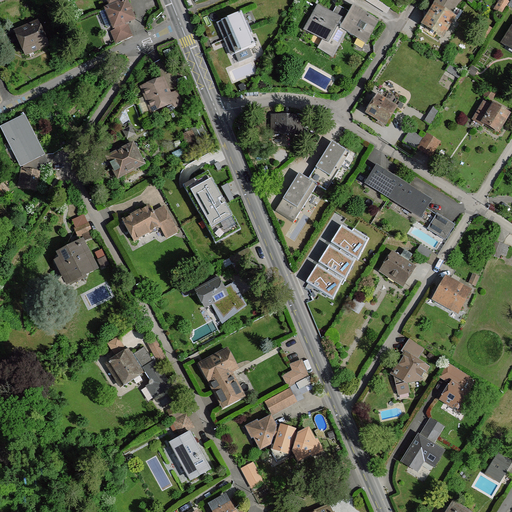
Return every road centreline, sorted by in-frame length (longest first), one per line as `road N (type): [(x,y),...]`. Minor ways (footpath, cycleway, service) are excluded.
road 1 (residential): [(146,40),(67,164),(256,511)]
road 2 (tertiary): [(217,112),(340,407)]
road 3 (residential): [(475,205),(340,407)]
road 4 (residential): [(146,40),(0,110)]
road 5 (residential): [(341,118),(475,205)]
road 6 (residential): [(416,0),(341,118)]
road 7 (residential): [(217,112),(275,100),(341,118)]
